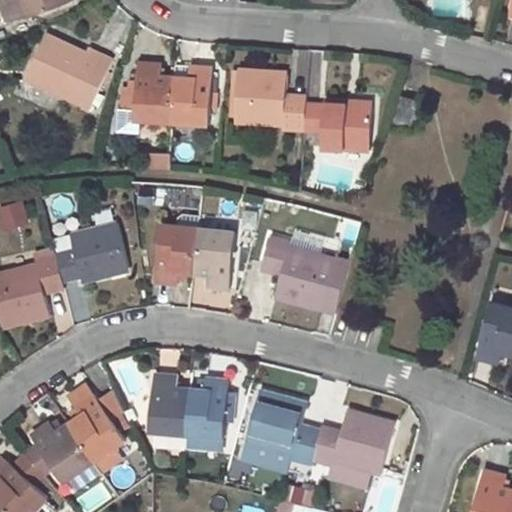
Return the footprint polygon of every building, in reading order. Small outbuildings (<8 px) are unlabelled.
[(22,0),(29,17),(70,2),(68,0),(22,0)] [(47,34),(46,38),(68,50),(70,45),(47,34)] [(46,38),(27,77),(91,108),(115,60),(90,48),(87,54),(70,45),(68,50),(46,38)] [(139,64),(135,119),(209,123),(213,68),(192,67),(191,79),(160,77),(161,65),(139,64)] [(374,107),(349,105),(350,101),(326,100),(326,105),(306,104),(285,102),(286,91),(288,72),(240,69),(236,120),(283,124),(283,128),(323,130),(323,147),(371,149),(374,107)] [(286,91),(285,102),(306,104),(307,93),(286,91)] [(397,95),(390,120),(410,126),(418,101),(397,95)] [(152,168),(171,168),(172,152),(152,152),(152,168)] [(0,212),(6,229),(31,221),(23,200),(0,207),(0,212)] [(106,276),(104,270),(128,264),(118,223),(70,235),(74,250),(56,254),(63,281),(81,277),(83,282),(106,276)] [(161,224),(156,281),(179,284),(181,271),(194,273),(199,228),(161,224)] [(199,228),(194,273),(207,274),(206,286),(231,289),(236,232),(199,228)] [(337,260),(290,245),(291,242),(271,236),(264,262),(284,268),(282,275),(276,297),(336,314),(355,246),(342,242),(337,260)] [(45,294),(43,285),(63,281),(56,254),(38,259),(38,264),(0,273),(0,317),(2,327),(51,316),(45,294)] [(264,262),(261,270),(282,275),(284,268),(264,262)] [(128,264),(104,270),(106,276),(130,270),(128,264)] [(63,281),(43,285),(45,294),(65,289),(63,281)] [(511,307),(491,302),(477,356),(500,363),(502,351),(511,354),(511,307)] [(155,375),(150,431),(187,434),(191,390),(179,389),(179,377),(155,375)] [(191,390),(187,434),(226,437),(230,381),(206,379),(205,391),(197,390),(191,390)] [(199,379),(197,390),(205,391),(206,379),(199,379)] [(87,383),(68,397),(74,406),(94,392),(87,383)] [(260,391),(246,442),(294,454),(293,459),(313,465),(314,460),(320,438),(301,433),(302,426),(308,404),(260,391)] [(74,421),(69,424),(95,461),(126,439),(121,431),(103,405),(94,392),(74,406),(81,416),(74,421)] [(111,399),(103,405),(121,431),(130,424),(111,399)] [(74,406),(68,411),(74,421),(81,416),(74,406)] [(135,407),(128,410),(132,420),(140,417),(135,407)] [(320,438),(314,460),(332,465),(333,460),(382,474),(396,422),(348,411),(343,432),(340,440),(321,434),(320,438)] [(58,418),(51,423),(58,432),(64,428),(58,418)] [(51,423),(32,436),(37,443),(54,468),(64,483),(95,461),(69,424),(64,428),(58,432),(51,423)] [(302,426),(301,433),(320,438),(321,434),(322,431),(302,426)] [(322,431),(321,434),(340,440),(343,432),(323,426),(322,431)] [(37,443),(24,453),(44,475),(54,468),(37,443)] [(24,453),(13,465),(35,485),(44,475),(24,453)] [(0,503),(9,511),(32,511),(47,496),(35,485),(13,465),(5,459),(0,464),(0,503)] [(485,469),(472,511),(511,511),(511,488),(504,486),(507,475),(485,469)] [(87,511),(108,498),(98,485),(78,499),(87,511)] [(294,486),(291,502),(313,505),(315,489),(294,486)] [(282,500),(279,510),(286,511),(289,511),(292,503),(282,500)] [(0,511),(9,511),(0,503),(0,511)]
